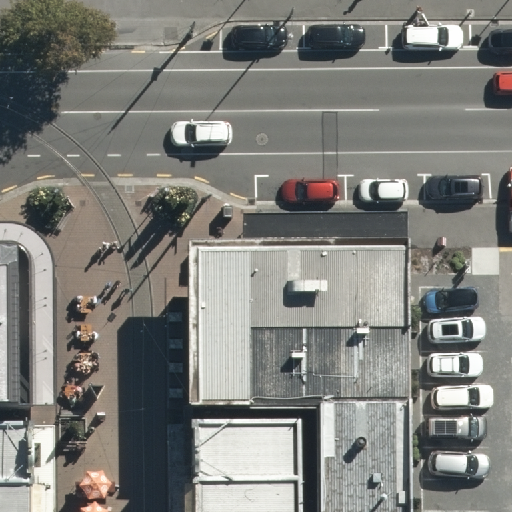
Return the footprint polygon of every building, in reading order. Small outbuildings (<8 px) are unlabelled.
[(27,391),(28,414),(55,414),(54,268),(47,251),(33,238),(17,233),(0,232),(0,263),(28,264),(27,391)] [(409,247),(190,248),(192,380),(314,379),(314,507),(408,507),(409,247)] [(0,263),(0,391),(27,391),(28,264),(0,263)] [(511,331),(458,331),(458,379),(511,378),(511,331)] [(0,391),(0,455),(28,455),(28,440),(28,414),(27,391),(0,391)] [(191,411),(191,457),(297,456),(296,391),(191,392),(191,411)] [(191,511),(191,457),(191,411),(167,412),(167,511),(191,511)] [(55,511),(55,414),(28,414),(28,440),(28,455),(28,467),(28,511),(55,511)] [(0,455),(0,511),(28,511),(28,467),(28,455),(0,455)] [(191,457),(191,511),(297,511),(297,456),(191,457)]
